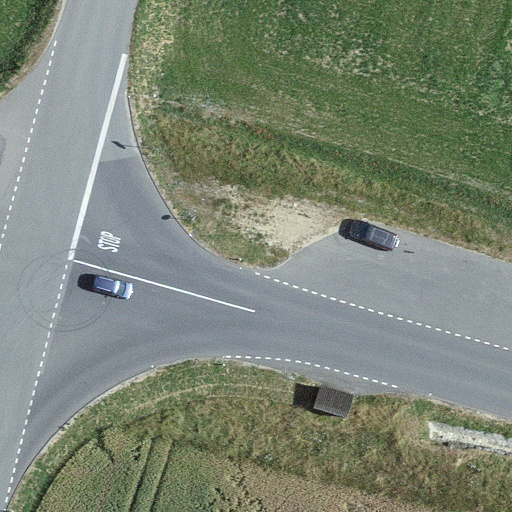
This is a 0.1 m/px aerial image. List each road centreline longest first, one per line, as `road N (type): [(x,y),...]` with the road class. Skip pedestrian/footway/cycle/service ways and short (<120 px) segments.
road 1 (tertiary): [(511,380),(34,244)]
road 2 (tertiary): [(34,244),(101,0)]
road 3 (tertiary): [(0,382),(34,244)]
